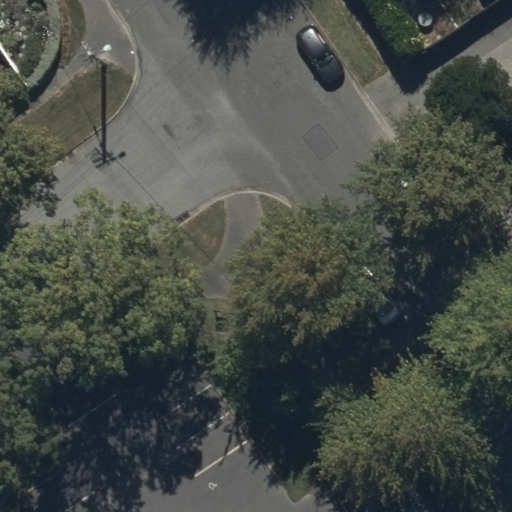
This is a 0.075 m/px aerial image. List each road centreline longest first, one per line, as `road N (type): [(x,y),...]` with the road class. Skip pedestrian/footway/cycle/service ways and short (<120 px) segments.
road 1 (residential): [(275,89),(511,437)]
road 2 (residential): [(0,277),(275,89)]
